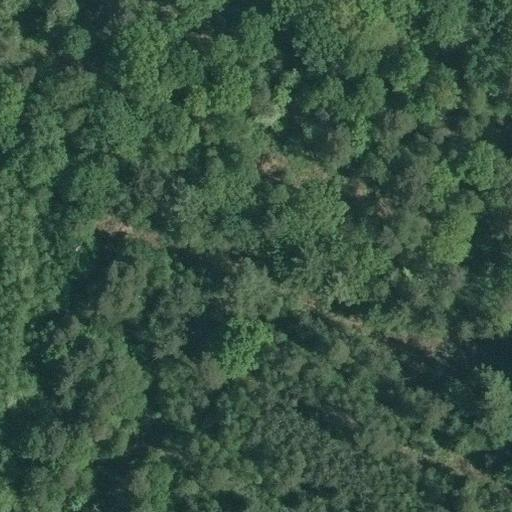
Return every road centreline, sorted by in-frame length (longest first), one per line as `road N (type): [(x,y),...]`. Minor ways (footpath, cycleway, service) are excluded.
road 1 (track): [(511,199),(328,116),(158,56),(82,0)]
road 2 (track): [(328,116),(440,108),(511,113)]
